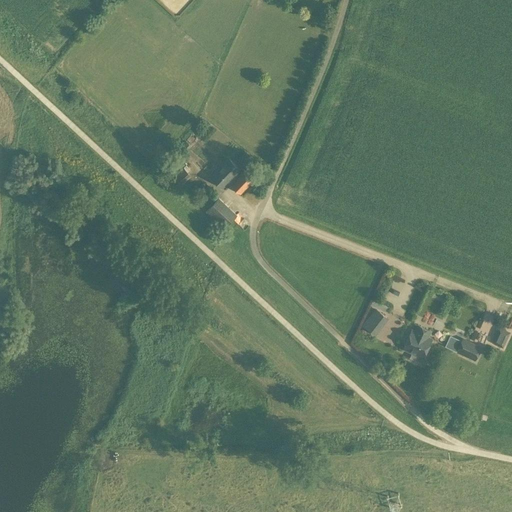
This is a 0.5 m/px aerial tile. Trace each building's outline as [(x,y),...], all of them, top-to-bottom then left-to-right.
[(200,135),(205,129),(200,125),(195,131),(200,135)] [(185,141),(180,147),(185,151),(190,145),(185,141)] [(239,167),(229,158),(211,176),(221,186),(227,180),(230,184),(240,194),(253,180),(243,170),(240,173),(236,171),(239,167)] [(179,186),(191,175),(183,166),(171,177),(179,186)] [(219,197),(206,210),(224,227),(237,214),(219,197)] [(372,299),(370,304),(386,311),(388,307),(372,299)] [(374,336),(386,320),(375,311),(363,327),(374,336)] [(410,357),(420,362),(422,357),(422,358),(431,339),(428,337),(431,330),(417,324),(414,331),(411,329),(402,349),(411,354),(410,357)] [(492,343),(503,348),(510,332),(499,327),(492,343)] [(445,346),(475,360),(481,346),(462,337),(461,340),(450,335),(445,346)]
